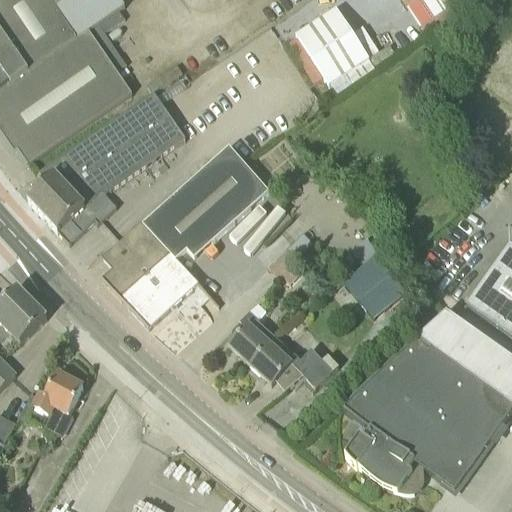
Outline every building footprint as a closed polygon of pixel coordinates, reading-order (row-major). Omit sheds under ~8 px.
[(0,95),(78,42),(58,12),(75,0),(1,0),(0,1),(0,95)] [(370,65),(353,39),(336,13),(295,40),(329,92),(370,65)] [(391,45),(378,25),(357,39),(371,59),(391,45)] [(78,42),(0,95),(0,124),(30,169),(133,98),(90,35),(79,43),(78,42)] [(72,250),(95,226),(99,230),(118,213),(106,200),(139,177),(188,144),(155,98),(40,177),(49,187),(29,206),(72,250)] [(195,262),(264,201),(224,157),(144,229),(143,228),(113,255),(102,261),(114,273),(103,284),(150,333),(200,289),(177,264),(188,254),(195,262)] [(298,264),(315,248),(306,238),(271,271),(283,283),(301,266),(298,264)] [(511,252),(510,251),(468,312),(511,343),(511,252)] [(344,287),(373,324),(407,296),(377,260),(364,271),(344,287)] [(0,396),(17,381),(0,363),(0,348),(11,338),(22,349),(48,324),(19,294),(4,309),(0,305),(0,396)] [(230,351),(252,371),(278,343),(251,318),(245,325),(250,330),(230,351)] [(278,343),(252,371),(274,391),(279,386),(287,395),(305,381),(318,394),(335,378),(314,354),(304,365),(278,343)] [(457,496),(511,418),(511,409),(420,345),(345,417),(372,436),(367,443),(362,440),(347,461),(355,470),(359,474),(361,472),(372,483),(378,488),(385,492),(393,496),(400,498),(414,479),(419,482),(425,473),(457,496)] [(85,392),(58,378),(47,401),(42,398),(40,403),(33,399),(21,422),(44,434),(47,428),(67,438),(75,422),(71,419),(85,392)] [(0,462),(17,429),(0,420),(0,462)]
